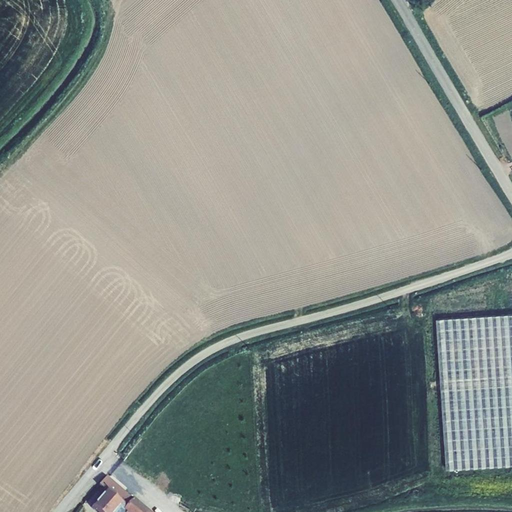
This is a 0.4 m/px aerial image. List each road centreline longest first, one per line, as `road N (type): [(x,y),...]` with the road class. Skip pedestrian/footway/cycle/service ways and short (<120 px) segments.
road 1 (unclassified): [(511,254),(251,333),(200,356),(148,402),(59,511)]
road 2 (unclassified): [(395,0),(511,193)]
